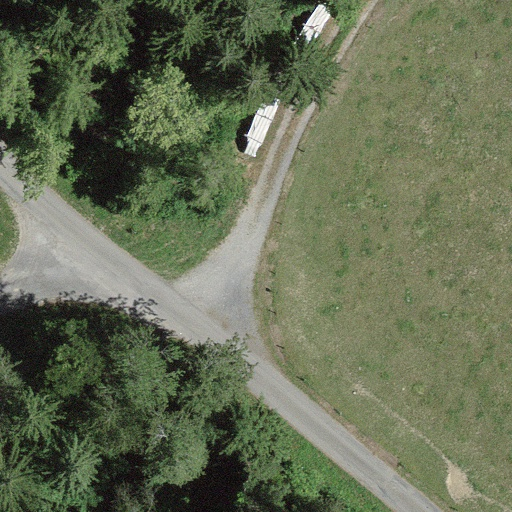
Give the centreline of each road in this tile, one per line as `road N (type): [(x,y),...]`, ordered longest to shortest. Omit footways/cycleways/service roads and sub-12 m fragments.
road 1 (unclassified): [(0,194),(16,212),(251,336),(461,511)]
road 2 (track): [(383,0),(286,130),(251,336)]
